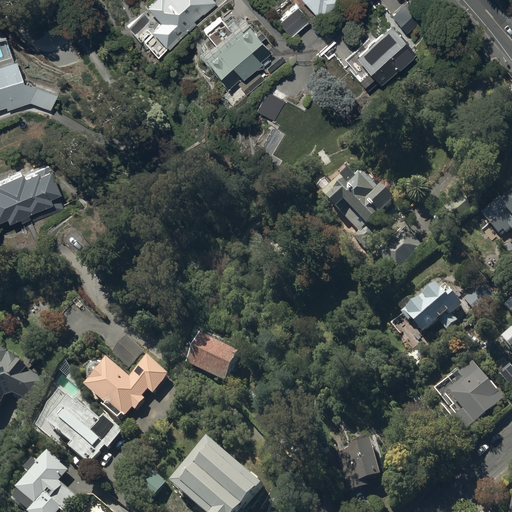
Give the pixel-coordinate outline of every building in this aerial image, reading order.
[(129,23),(140,38),(145,34),(157,50),(196,21),(193,18),(202,9),(204,11),(214,0),(148,0),(159,15),(152,20),(145,11),(129,23)] [(291,32),(310,15),(296,0),(295,0),(277,16),(291,32)] [(305,0),(315,10),(321,5),(325,10),(334,0),(305,0)] [(407,0),(392,12),(406,30),(429,12),(419,0),(407,0)] [(216,39),(205,49),(229,82),(270,46),(259,26),(245,15),(233,26),(220,11),(204,25),(216,39)] [(357,48),(380,78),(409,51),(411,53),(417,47),(391,20),(369,36),(360,42),(362,44),(357,48)] [(0,103),(7,101),(8,105),(30,98),(48,104),(54,86),(22,75),(15,55),(0,60),(0,103)] [(256,64),(237,78),(246,90),(265,77),(256,64)] [(312,150),(339,103),(313,84),(304,101),(291,92),(289,95),(285,92),(282,96),(267,86),(258,101),(266,107),(267,134),(259,145),(266,150),(267,158),(271,152),(279,157),(275,164),(290,173),(305,146),(312,150)] [(511,85),(502,94),(511,107),(511,85)] [(32,221),(65,207),(56,186),(60,184),(49,158),(38,163),(37,160),(23,166),(21,161),(0,169),(0,210),(6,208),(8,214),(18,209),(20,214),(28,211),(32,221)] [(319,183),(360,229),(397,197),(385,182),(377,189),(362,172),(359,175),(352,167),(333,184),(327,177),(319,183)] [(483,210),(500,232),(505,227),(507,231),(511,226),(511,197),(506,202),(501,196),(483,210)] [(424,244),(405,224),(379,251),(398,270),(424,244)] [(380,233),(372,226),(357,238),(366,247),(380,233)] [(401,304),(425,329),(438,318),(448,329),(459,319),(453,313),(465,302),(453,287),(449,291),(439,280),(427,291),(425,290),(414,301),(409,296),(401,304)] [(484,281),(465,297),(480,314),(499,298),(484,281)] [(189,362),(228,379),(242,349),(200,330),(196,339),(199,340),(189,362)] [(112,351),(129,367),(145,350),(128,334),(112,351)] [(0,407),(6,394),(14,392),(35,402),(47,378),(28,368),(30,366),(25,360),(18,358),(10,351),(8,351),(1,346),(0,346),(0,407)] [(106,409),(120,421),(124,417),(127,420),(134,411),(136,413),(146,402),(143,400),(149,393),(154,397),(172,375),(152,358),(133,380),(109,359),(103,367),(102,366),(101,366),(100,366),(99,366),(98,366),(97,366),(96,366),(95,367),(94,367),(93,368),(92,369),(91,370),(91,371),(90,372),(90,373),(90,374),(90,375),(90,376),(90,377),(90,378),(90,379),(91,379),(91,380),(91,381),(92,381),(92,382),(87,388),(108,407),(106,409)] [(467,431),(505,396),(476,360),(462,372),(458,368),(436,388),(446,399),(442,403),(467,431)] [(511,363),(500,372),(511,385),(511,363)] [(71,393),(50,418),(74,441),(71,445),(92,462),(107,444),(110,446),(125,428),(106,413),(103,417),(91,407),(89,410),(86,407),(87,405),(82,400),(81,401),(71,393)] [(286,420),(272,403),(255,418),(269,434),(286,420)] [(383,472),(373,436),(350,443),(352,448),(338,452),(349,489),(371,483),(369,476),(383,472)] [(211,440),(172,485),(203,511),(242,511),(264,487),(211,440)] [(63,461),(49,449),(39,460),(37,458),(28,469),(31,472),(19,486),(37,502),(31,509),(33,511),(58,511),(63,508),(66,510),(79,496),(60,480),(69,469),(61,462),(63,461)] [(130,479),(152,499),(169,481),(146,460),(130,479)]
